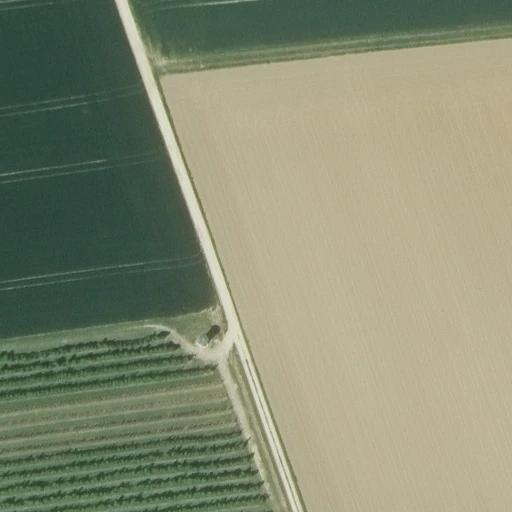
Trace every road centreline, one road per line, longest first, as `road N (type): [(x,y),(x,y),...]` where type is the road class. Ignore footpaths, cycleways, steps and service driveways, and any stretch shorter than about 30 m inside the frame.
road 1 (track): [(139,63),(310,511)]
road 2 (track): [(139,63),(511,38)]
